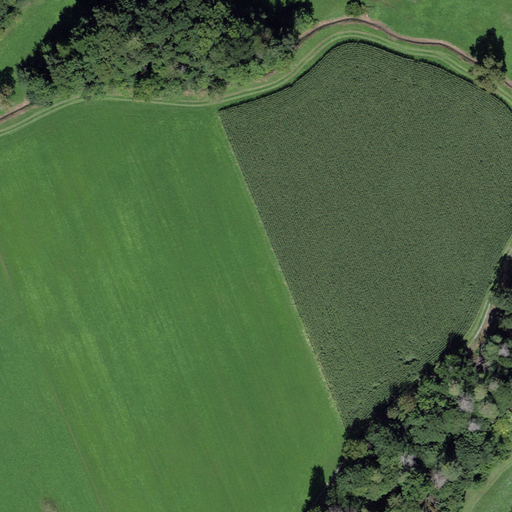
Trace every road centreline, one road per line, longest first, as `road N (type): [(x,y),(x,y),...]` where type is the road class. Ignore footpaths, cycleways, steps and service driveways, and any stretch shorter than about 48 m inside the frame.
road 1 (track): [(317,511),(376,428),(462,347),(489,311),(511,256)]
road 2 (track): [(381,511),(473,433),(511,412)]
